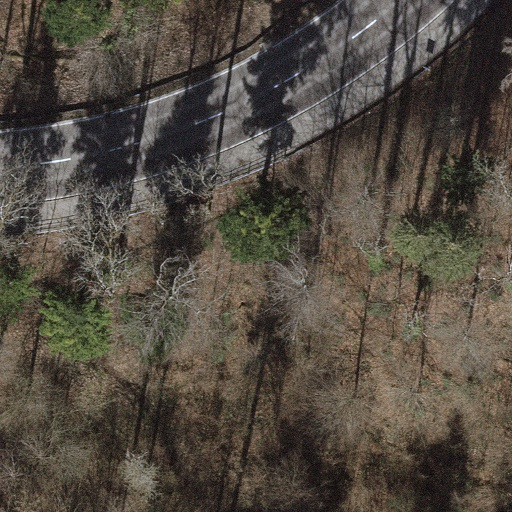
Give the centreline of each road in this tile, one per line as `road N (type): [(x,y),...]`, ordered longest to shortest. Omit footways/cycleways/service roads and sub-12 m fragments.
road 1 (secondary): [(0,167),(187,128),(275,88),(400,0)]
road 2 (track): [(0,357),(133,425),(221,511)]
